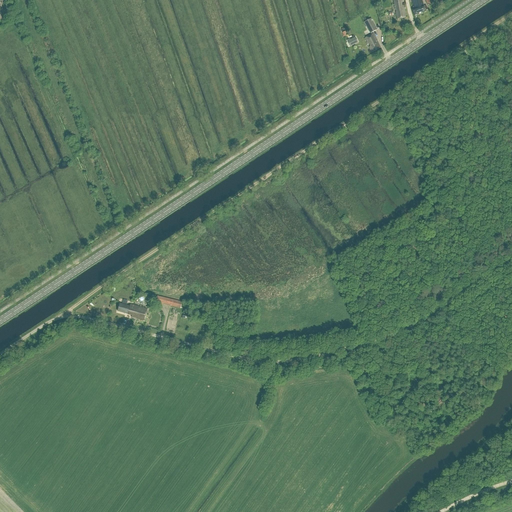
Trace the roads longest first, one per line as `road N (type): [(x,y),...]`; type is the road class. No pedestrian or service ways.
road 1 (primary): [(0,320),(482,0)]
road 2 (unclassified): [(0,354),(70,315),(250,360),(312,356),(403,329),(511,260)]
road 3 (track): [(61,316),(511,12)]
